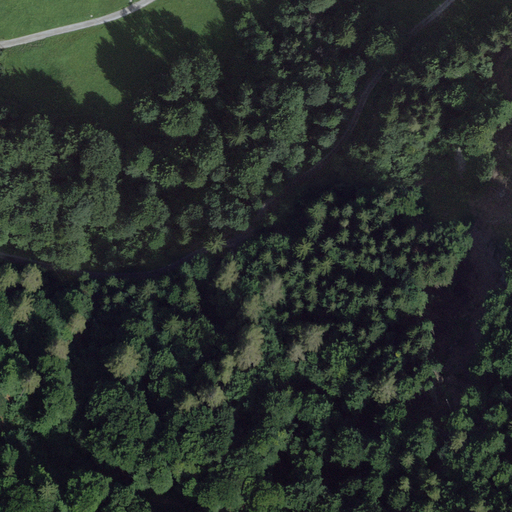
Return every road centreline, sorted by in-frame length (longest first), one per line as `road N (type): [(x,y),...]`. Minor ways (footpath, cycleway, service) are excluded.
road 1 (track): [(465,0),(380,71),(326,161),(252,236),(164,272),(0,265)]
road 2 (track): [(0,45),(146,0)]
